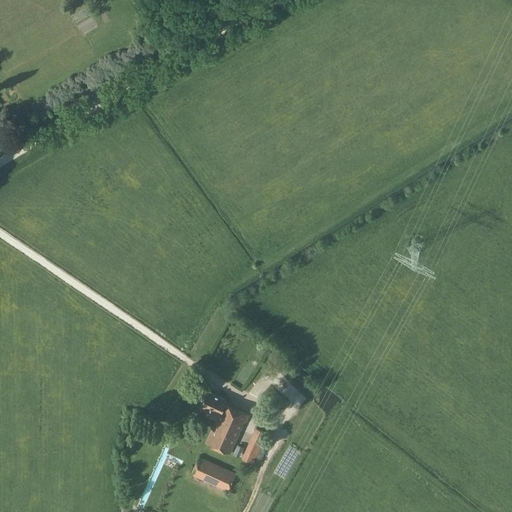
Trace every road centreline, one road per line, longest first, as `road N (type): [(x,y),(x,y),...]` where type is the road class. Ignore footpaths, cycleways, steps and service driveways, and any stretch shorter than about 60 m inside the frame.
road 1 (track): [(0,162),(271,0)]
road 2 (track): [(192,363),(0,230)]
